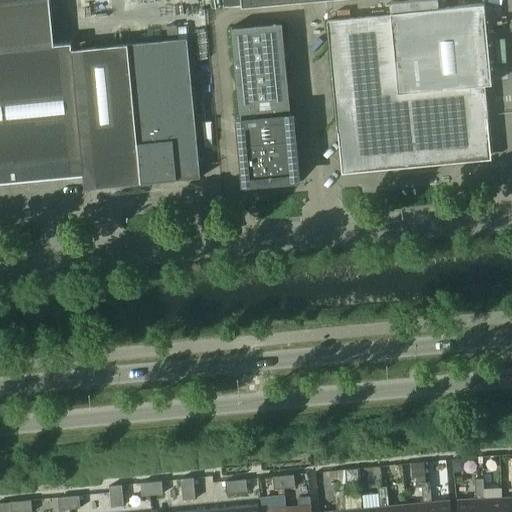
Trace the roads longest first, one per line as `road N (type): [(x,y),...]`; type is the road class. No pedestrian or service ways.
road 1 (secondary): [(511,338),(0,386)]
road 2 (unclassified): [(0,267),(511,219)]
road 3 (secondary): [(0,426),(511,378)]
